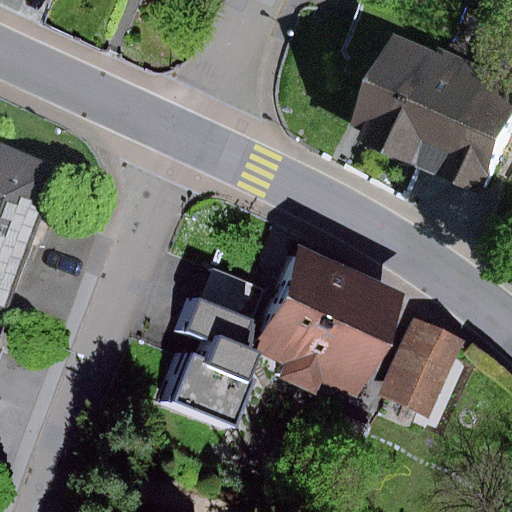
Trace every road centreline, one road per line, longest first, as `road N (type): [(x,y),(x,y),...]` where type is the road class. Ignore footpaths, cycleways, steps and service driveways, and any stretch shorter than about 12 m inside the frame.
road 1 (residential): [(197,139),(43,511)]
road 2 (residential): [(197,139),(468,287),(511,328)]
road 3 (residential): [(0,49),(197,139)]
road 4 (residential): [(258,0),(197,139)]
